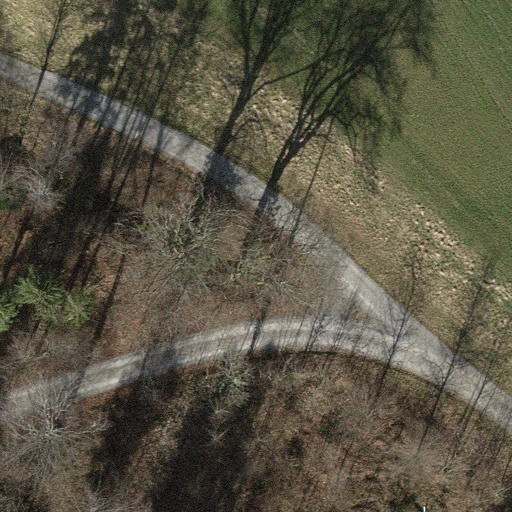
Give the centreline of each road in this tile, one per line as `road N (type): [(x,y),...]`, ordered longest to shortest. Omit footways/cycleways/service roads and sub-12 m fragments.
road 1 (track): [(0,61),(206,162),(391,317)]
road 2 (track): [(0,407),(207,345),(391,317)]
road 3 (track): [(391,317),(511,418)]
